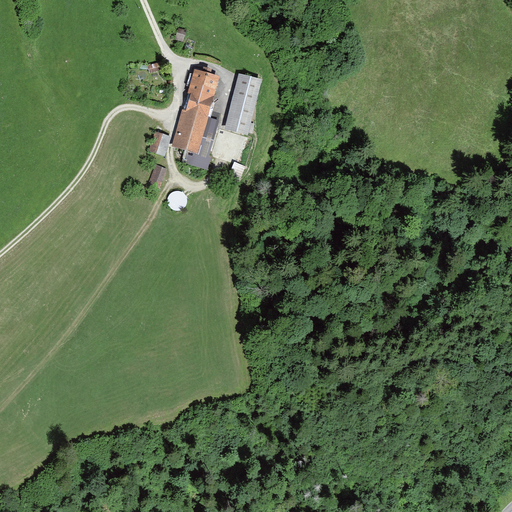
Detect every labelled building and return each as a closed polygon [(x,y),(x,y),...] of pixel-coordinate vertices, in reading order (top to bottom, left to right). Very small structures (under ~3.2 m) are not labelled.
[(220,79),(197,72),(175,149),(186,153),(183,164),(208,171),(222,122),(209,118),(220,79)] [(264,82),(240,76),(225,131),(249,137),(264,82)] [(171,138),(157,134),(151,152),(164,157),(171,138)] [(230,179),(241,182),(246,166),(235,163),(230,179)] [(168,170),(157,166),(150,184),(161,189),(168,170)] [(185,205),(189,190),(174,186),(171,201),(185,205)]
